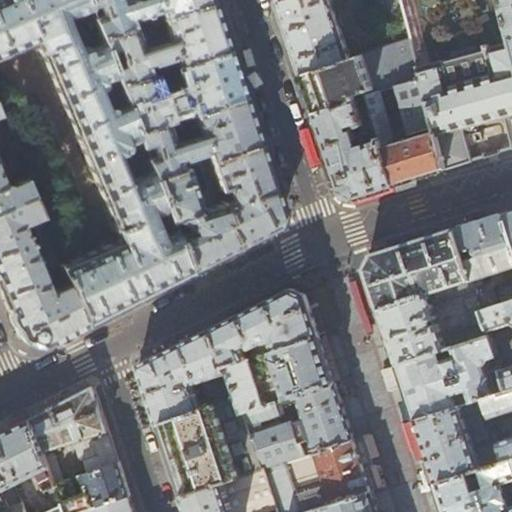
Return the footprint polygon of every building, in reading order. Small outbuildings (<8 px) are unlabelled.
[(0,0),(0,54),(33,41),(38,53),(39,52),(113,228),(111,229),(116,239),(58,263),(63,276),(66,284),(83,324),(136,297),(188,272),(171,229),(158,234),(149,213),(163,208),(151,177),(148,169),(125,179),(114,153),(124,149),(125,145),(124,143),(136,138),(134,131),(126,111),(124,105),(104,112),(95,88),(100,87),(101,84),(100,81),(113,76),(109,65),(105,54),(101,44),(86,48),(86,46),(82,45),(76,46),(64,18),(88,9),(87,6),(84,0),(0,0)] [(210,0),(131,0),(125,2),(124,0),(84,0),(87,6),(97,3),(101,15),(91,18),(99,38),(133,26),(146,22),(211,1),(210,0)] [(278,0),(288,29),(304,75),(352,58),(341,27),(343,26),(340,15),(337,16),(331,0),(278,0)] [(511,0),(503,0),(511,34),(511,0)] [(218,22),(211,1),(146,22),(148,27),(152,26),(156,38),(166,34),(168,40),(140,49),(133,26),(99,38),(101,44),(105,54),(115,51),(118,62),(109,65),(113,76),(116,84),(148,74),(162,69),(227,48),(218,22)] [(419,29),(414,12),(405,15),(410,31),(419,29)] [(412,38),(352,58),(304,75),(308,87),(316,114),(367,95),(423,80),(417,58),(412,38)] [(511,42),(482,51),(480,48),(476,46),(474,47),(457,51),(454,52),(452,54),(451,58),(451,60),(429,66),(426,56),(417,58),(423,80),(446,169),(472,161),(463,128),(505,117),(511,143),(511,42)] [(233,66),(227,48),(162,69),(164,74),(169,72),(172,81),(176,83),(181,81),(183,88),(156,97),(148,74),(116,84),(122,100),(131,97),(135,108),(126,111),(134,131),(165,121),(178,117),(242,95),(233,66)] [(423,80),(367,95),(369,104),(374,118),(395,185),(407,181),(420,177),(433,173),(446,169),(423,80)] [(246,107),(242,95),(178,117),(180,121),(184,120),(187,129),(190,130),(197,128),(199,135),(172,144),(165,121),(134,131),(136,138),(140,146),(149,143),(153,154),(144,158),(148,169),(151,177),(185,166),(199,162),(258,143),(254,131),(250,119),(246,107)] [(369,104),(367,95),(316,114),(328,151),(342,191),(348,194),(355,198),(395,185),(374,118),(363,121),(358,107),(369,104)] [(20,176),(0,127),(0,206),(28,195),(22,180),(5,187),(0,185),(0,149),(12,179),(20,176)] [(261,154),(258,143),(199,162),(208,188),(209,192),(214,191),(224,187),(228,198),(221,200),(237,247),(276,227),(279,220),(281,214),(264,160),(261,154)] [(199,208),(185,166),(151,177),(163,208),(171,229),(188,272),(213,259),(237,247),(221,200),(217,202),(214,191),(209,192),(208,188),(202,190),(206,206),(199,208)] [(58,263),(28,195),(0,206),(0,292),(19,336),(42,345),(55,338),(83,324),(66,284),(44,292),(16,224),(30,219),(55,279),(63,276),(58,263)] [(483,220),(457,228),(475,285),(482,282),(481,277),(511,266),(511,234),(505,213),(483,220)] [(373,284),(380,307),(390,336),(399,365),(440,351),(454,346),(465,343),(460,325),(447,329),(443,336),(432,302),(476,288),(475,285),(457,228),(415,242),(374,255),(368,268),(373,284)] [(511,300),(511,284),(505,287),(507,295),(502,297),(504,303),(511,300)] [(254,307),(211,329),(225,367),(247,360),(242,349),(248,346),(250,349),(252,349),(257,346),(259,356),(322,336),(308,294),(293,288),(254,307)] [(495,290),(478,295),(483,310),(500,304),(495,290)] [(483,310),(478,295),(464,299),(473,326),(487,321),(483,310)] [(511,300),(504,303),(500,304),(483,310),(487,321),(488,325),(490,329),(511,322),(511,363),(502,367),(509,389),(511,388),(511,300)] [(490,329),(488,325),(480,328),(483,337),(491,334),(490,329)] [(225,367),(211,329),(175,347),(139,365),(149,394),(158,423),(163,421),(201,409),(194,386),(196,388),(201,387),(202,384),(209,406),(235,398),(229,380),(212,385),(210,379),(227,374),(225,367)] [(493,341),(491,334),(483,337),(465,343),(454,346),(457,355),(443,359),(440,351),(399,365),(407,388),(417,419),(459,406),(456,394),(469,390),(473,401),(485,397),(495,394),(486,364),(489,362),(490,360),(489,358),(498,355),(497,352),(493,341)] [(322,336),(259,356),(247,360),(225,367),(227,374),(229,380),(235,398),(240,413),(245,411),(337,382),(326,349),(322,336)] [(501,339),(493,341),(497,352),(505,350),(501,339)] [(307,455),(303,442),(312,439),(316,452),(355,439),(344,404),(337,382),(245,411),(249,424),(302,407),(305,418),(296,420),(253,434),(265,468),(267,467),(280,463),(277,453),(287,449),(290,460),(307,455)] [(64,403),(31,419),(43,450),(69,442),(71,449),(78,447),(82,458),(85,458),(90,471),(119,462),(109,432),(94,387),(64,403)] [(511,388),(509,389),(495,394),(485,397),(491,417),(511,410),(511,436),(498,441),(499,446),(504,462),(511,459),(511,388)] [(491,417),(485,397),(473,401),(459,406),(417,419),(427,448),(438,483),(470,473),(482,469),(504,462),(499,446),(476,453),(472,443),(487,438),(480,415),(485,413),(486,418),(491,417)] [(235,398),(209,406),(201,409),(163,421),(164,423),(174,454),(187,494),(265,468),(253,434),(249,424),(245,411),(240,413),(235,398)] [(43,450),(31,419),(0,434),(0,511),(67,511),(65,506),(51,511),(27,511),(15,483),(37,472),(46,489),(50,487),(55,501),(62,499),(56,483),(45,454),(43,450)] [(362,457),(355,439),(316,452),(307,455),(290,460),(280,463),(267,467),(282,511),(308,511),(373,491),(362,457)] [(52,452),(45,454),(56,483),(65,480),(57,459),(54,459),(52,452)] [(511,479),(511,459),(504,462),(482,469),(488,485),(476,489),(470,473),(438,483),(447,510),(447,511),(511,511),(511,500),(506,481),(511,479)] [(124,478),(119,462),(90,471),(65,480),(56,483),(62,499),(65,506),(67,511),(81,511),(86,511),(79,491),(86,488),(93,508),(130,497),(124,478)] [(265,468),(187,494),(182,495),(187,511),(282,511),(267,467),(265,468)] [(379,511),(373,491),(308,511),(379,511)] [(135,511),(134,509),(130,497),(93,508),(86,511),(81,511),(135,511)]
